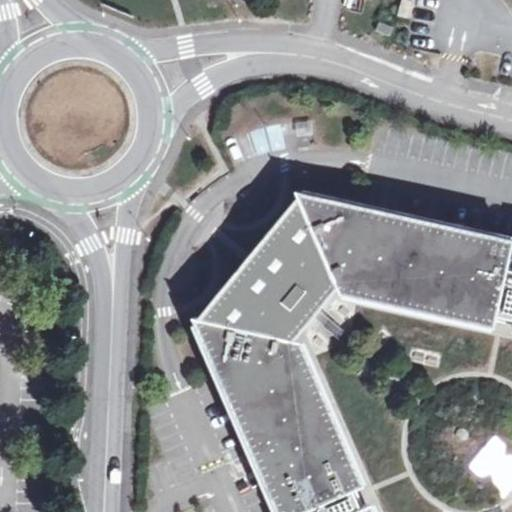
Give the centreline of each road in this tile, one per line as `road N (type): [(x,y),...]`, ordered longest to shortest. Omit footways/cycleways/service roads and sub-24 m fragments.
road 1 (residential): [(267,52),(317,57),(511,118)]
road 2 (secondary): [(103,511),(109,287)]
road 3 (residential): [(267,52),(119,57)]
road 4 (residential): [(153,133),(199,88),(267,52)]
